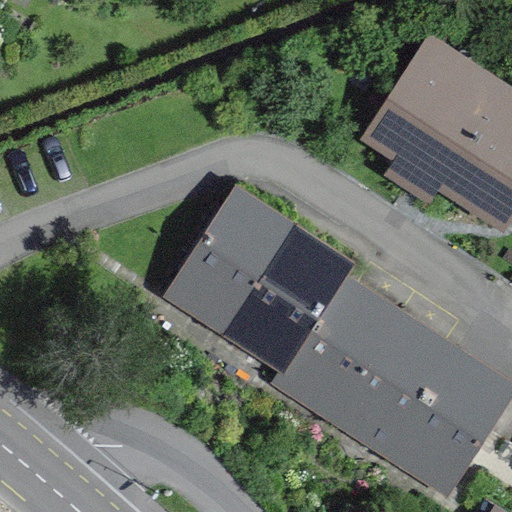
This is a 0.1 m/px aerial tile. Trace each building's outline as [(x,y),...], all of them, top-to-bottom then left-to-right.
[(511,209),(511,76),(429,25),(361,134),(394,155),(383,172),(429,201),(440,184),(503,223),(511,209)] [(223,330),(295,216),(235,179),(163,293),(223,330)] [(346,266),(354,253),(295,216),(223,330),(282,367),(346,266)] [(404,302),(346,266),(282,367),(273,383),(330,419),(404,302)] [(462,338),(404,302),(330,419),(388,455),(462,338)] [(511,387),(511,369),(462,338),(388,455),(446,492),(511,387)] [(511,511),(496,501),(488,511),(511,511)]
